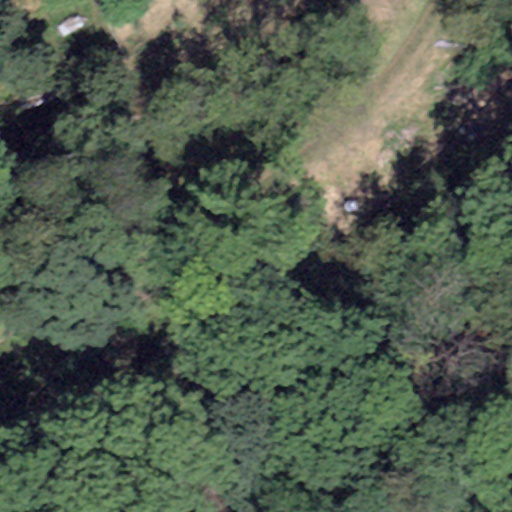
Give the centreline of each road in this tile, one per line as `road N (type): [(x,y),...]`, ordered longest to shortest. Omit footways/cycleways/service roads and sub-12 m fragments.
road 1 (track): [(441,0),(360,108),(251,195),(0,345)]
road 2 (track): [(0,152),(218,84),(286,55),(357,0)]
